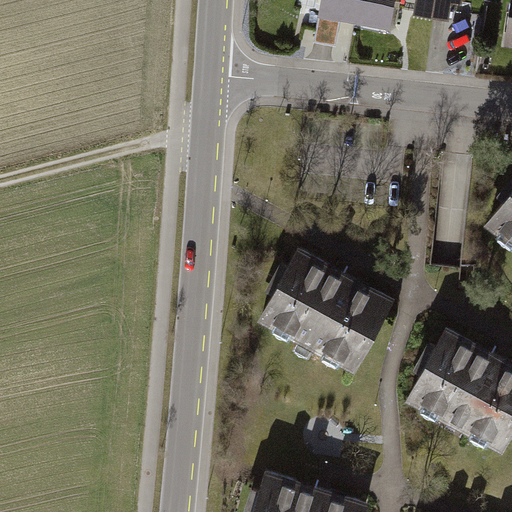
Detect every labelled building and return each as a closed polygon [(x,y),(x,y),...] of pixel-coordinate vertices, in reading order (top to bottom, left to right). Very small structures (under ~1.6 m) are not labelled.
[(361,0),(323,0),(321,16),(358,22),(361,0)] [(396,0),(361,0),(358,22),(392,28),(396,0)] [(464,0),(417,0),(415,15),(451,21),(454,3),(464,4),(464,0)] [(511,187),(502,201),(508,206),(491,229),(511,244),(511,187)] [(392,293),(298,243),(288,262),(281,258),(265,287),(272,291),(259,316),(353,366),(392,293)] [(511,450),(511,366),(452,333),(442,352),(435,348),(418,377),(425,381),(412,406),(507,459),(511,450)] [(374,511),(376,510),(272,475),(265,495),(257,493),(250,511),(374,511)]
